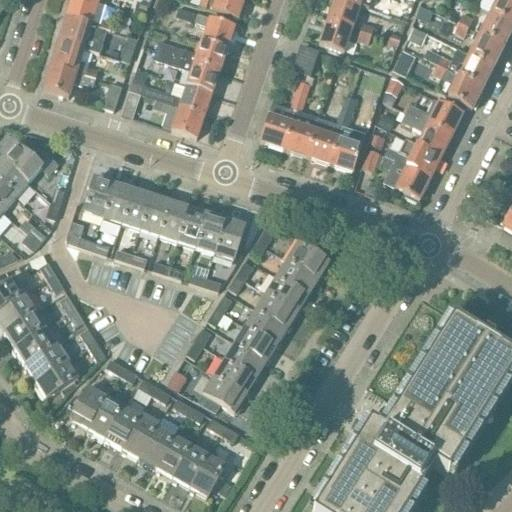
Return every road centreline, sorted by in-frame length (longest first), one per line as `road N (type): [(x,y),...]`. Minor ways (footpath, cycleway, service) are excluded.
road 1 (residential): [(259,511),(430,249)]
road 2 (residential): [(2,100),(222,178)]
road 3 (residential): [(222,178),(430,249)]
road 4 (residential): [(222,178),(279,0)]
road 5 (residential): [(511,87),(430,249)]
road 6 (residential): [(130,511),(19,446),(0,414)]
